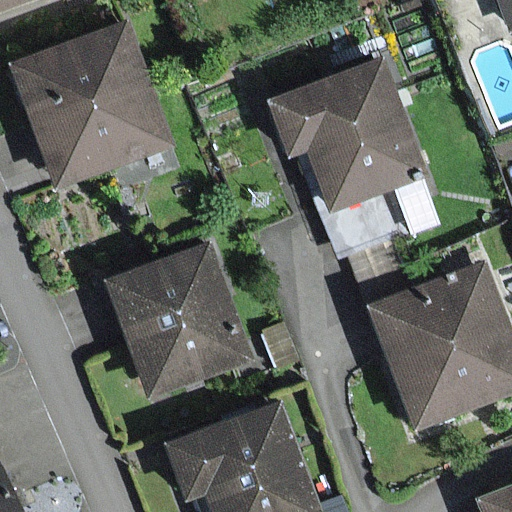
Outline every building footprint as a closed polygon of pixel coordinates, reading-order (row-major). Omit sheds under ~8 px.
[(0,0),(0,25),(69,0),(0,0)] [(511,0),(501,0),(511,30),(511,0)] [(127,23),(15,69),(71,203),(183,157),(127,23)] [(364,42),(261,77),(313,229),(417,194),(364,42)] [(214,254),(111,294),(156,411),(260,370),(214,254)] [(511,331),(490,270),(360,316),(404,438),(511,400),(511,331)] [(325,511),(289,412),(173,454),(194,511),(325,511)] [(0,511),(18,511),(0,472),(0,511)] [(511,511),(511,495),(477,511),(511,511)]
